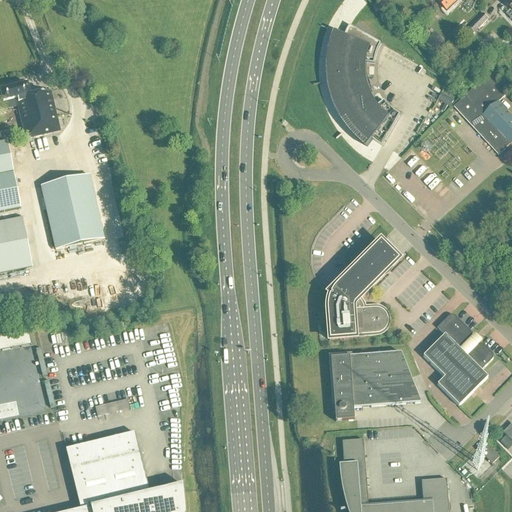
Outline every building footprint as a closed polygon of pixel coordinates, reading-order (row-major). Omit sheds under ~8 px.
[(442,0),(448,6),(451,8),(459,0),(442,0)] [(511,0),(505,0),(503,3),(511,12),(507,16),(511,20),(511,0)] [(474,35),(489,20),(484,15),(469,30),(469,29),(465,34),(470,40),(475,35),(474,35)] [(370,94),(373,93),(369,79),(367,80),(367,79),(366,72),(367,64),(375,65),(375,62),(376,58),(378,52),(381,45),(350,28),(347,33),(345,38),(336,34),(334,40),(332,47),(331,53),(330,59),(329,65),(329,72),(329,78),(330,84),(331,91),(332,97),(334,103),(336,109),(339,115),(342,120),(345,126),(349,131),(353,136),(357,140),(362,145),(367,149),(373,141),(377,144),(382,148),(400,116),(394,112),(389,108),(387,106),(384,103),(378,107),(374,101),(371,94),(370,94)] [(432,36),(427,42),(436,50),(441,44),(432,36)] [(511,145),(511,118),(499,104),(506,97),(487,78),(466,98),(454,110),(455,110),(498,157),(498,158),(511,145)] [(0,92),(0,94),(2,105),(17,101),(26,141),(59,133),(50,93),(29,97),(27,86),(0,92)] [(450,109),(454,102),(449,99),(442,95),(438,102),(445,106),(442,112),(444,113),(448,107),(450,109)] [(7,144),(0,144),(0,177),(13,175),(7,144)] [(0,177),(0,214),(20,210),(13,175),(0,177)] [(41,188),(55,252),(104,241),(89,177),(41,188)] [(0,224),(0,275),(32,269),(22,220),(0,224)] [(382,246),(396,260),(401,254),(387,240),(382,246)] [(327,305),(327,308),(327,310),(326,312),(327,314),(329,343),(355,341),(355,337),(376,335),(379,335),(382,333),(384,331),(386,328),(387,325),(388,322),(387,318),(385,315),(383,313),(380,311),(377,310),(374,310),(363,310),(363,309),(363,308),(363,307),(362,305),(362,304),(361,303),(360,302),(359,301),(398,262),(380,244),(335,289),(328,296),(330,296),(329,298),(329,299),(328,301),(328,302),(327,303),(327,305)] [(476,347),(470,341),(471,340),(471,339),(471,338),(471,337),(471,336),(471,335),(471,334),(470,333),(455,319),(455,318),(454,318),(453,317),(452,317),(451,317),(450,317),(449,318),(448,319),(437,329),(444,337),(423,358),(444,379),(437,387),(459,408),(487,379),(481,373),(491,362),(492,361),(492,360),(493,359),(493,358),(493,357),(492,356),(492,355),(491,354),(483,347),(482,346),(481,345),(480,345),(479,345),(478,346),(477,346),(476,347)] [(29,332),(0,338),(0,353),(32,347),(29,332)] [(331,360),(335,423),(353,422),(353,410),(420,405),(420,404),(420,405),(401,355),(331,360)] [(129,399),(97,407),(100,417),(132,409),(129,399)] [(185,511),(183,487),(149,495),(134,435),(65,452),(80,511),(79,511),(185,511)] [(511,444),(506,438),(500,444),(508,451),(511,447),(511,444)] [(342,443),(344,466),(338,467),(339,472),(339,476),(340,480),(340,484),(341,487),(341,491),(342,495),(343,499),(345,505),(346,511),(448,511),(446,481),(421,483),(423,505),(368,509),(363,442),(342,443)] [(499,459),(485,445),(478,452),(492,466),(499,459)]
